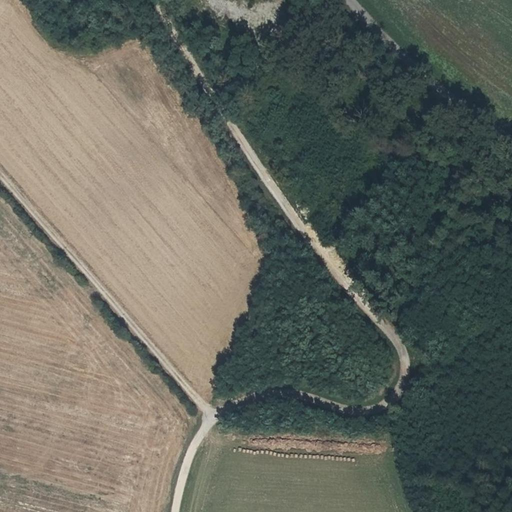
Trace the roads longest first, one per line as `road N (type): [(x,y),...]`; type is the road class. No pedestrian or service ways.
road 1 (track): [(172,511),(205,418),(279,406),(389,415),(408,389),(411,356),(325,250),(266,152),(214,87),(166,0)]
road 2 (track): [(205,418),(0,178)]
road 3 (unclassified): [(357,0),(453,98),(511,142)]
